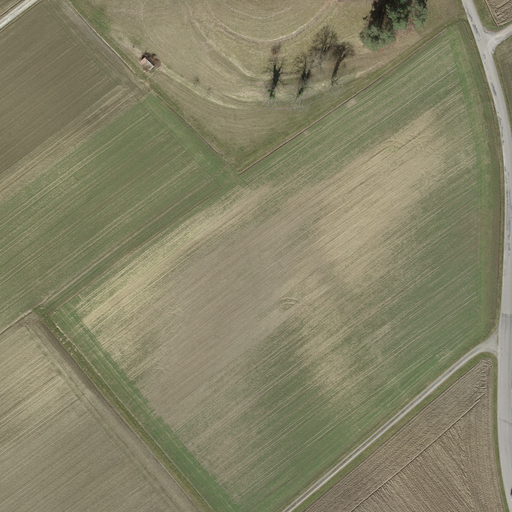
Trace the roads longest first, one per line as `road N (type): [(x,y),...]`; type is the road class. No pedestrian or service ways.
road 1 (track): [(472,13),(448,19),(233,161),(218,156),(64,0)]
road 2 (track): [(284,511),(483,345),(506,338)]
road 3 (unclassified): [(511,221),(504,396),(511,488)]
road 4 (unclassified): [(485,46),(509,150),(511,211)]
